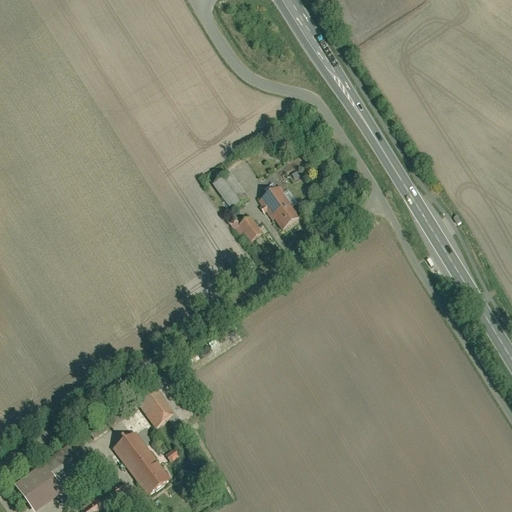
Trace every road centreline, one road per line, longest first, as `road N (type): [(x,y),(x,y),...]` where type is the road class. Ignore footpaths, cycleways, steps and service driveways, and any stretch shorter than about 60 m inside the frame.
road 1 (residential): [(383,205),(0,470)]
road 2 (primary): [(285,0),(511,361)]
road 3 (residential): [(198,7),(245,75),(319,102),(383,205)]
road 4 (residential): [(511,422),(383,205)]
